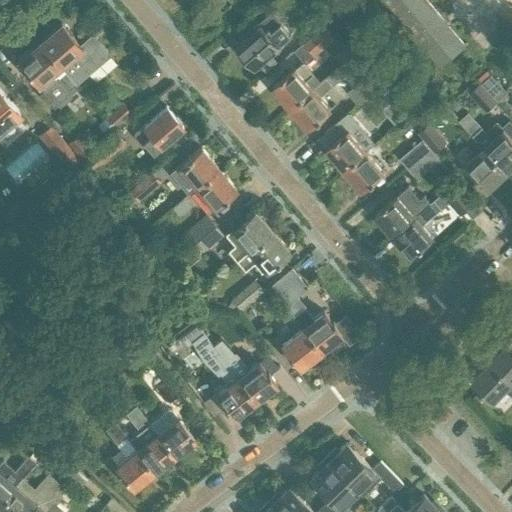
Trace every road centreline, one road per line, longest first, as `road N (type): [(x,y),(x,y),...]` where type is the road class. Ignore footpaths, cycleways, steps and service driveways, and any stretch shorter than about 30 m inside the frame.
road 1 (residential): [(410,332),(127,0)]
road 2 (residential): [(186,511),(364,376)]
road 3 (residential): [(495,511),(364,376)]
road 4 (residential): [(410,332),(511,236)]
